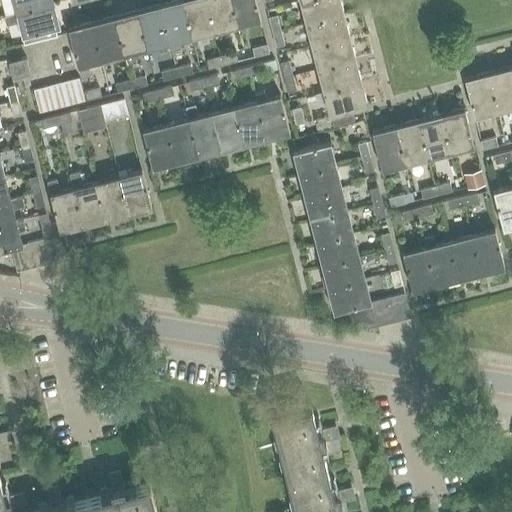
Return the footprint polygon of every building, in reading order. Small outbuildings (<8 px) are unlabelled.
[(52,2),(51,0),(13,0),(16,11),(17,11),(52,2)] [(181,49),(178,37),(191,33),(182,0),(179,0),(160,5),(169,39),(167,39),(171,52),(181,49)] [(214,27),(207,0),(182,0),(191,33),(214,27)] [(207,0),(214,27),(237,21),(231,0),(207,0)] [(260,17),(255,0),(231,0),(237,21),(258,16),(258,18),(260,17)] [(303,0),(302,0),(308,23),(340,14),(336,0),(303,0)] [(6,25),(19,22),(22,33),(21,34),(21,35),(23,43),(57,34),(55,26),(60,25),(59,24),(58,24),(52,2),(17,11),(16,11),(3,14),(6,25)] [(161,41),(167,39),(169,39),(160,5),(137,11),(146,45),(161,41)] [(136,62),(132,48),(146,45),(137,11),(114,17),(123,51),(122,51),(126,65),(136,62)] [(340,14),(308,23),(314,45),(346,37),(340,14)] [(281,29),(277,15),(268,17),(272,31),(281,29)] [(92,22),(101,57),(122,51),(123,51),(114,17),(92,22)] [(68,26),(78,64),(81,77),(91,75),(87,60),(101,57),(92,22),(69,28),(69,26),(68,26)] [(272,31),(275,46),(284,43),(281,29),(272,31)] [(314,45),(320,68),(352,59),(346,37),(314,45)] [(252,47),(254,56),(269,52),(266,43),(252,47)] [(235,51),(221,55),(223,64),(237,60),(235,51)] [(221,55),(206,59),(208,68),(223,64),(221,55)] [(12,77),(20,75),(30,72),(26,57),(8,61),(12,77)] [(320,68),(325,89),(325,90),(358,81),(352,59),(320,68)] [(280,62),(283,77),(292,75),(288,60),(280,62)] [(262,62),(247,66),(250,75),(264,71),(262,62)] [(190,63),(176,67),(178,75),(192,72),(190,63)] [(250,75),(247,66),(233,69),(236,78),(250,75)] [(176,67),(160,71),(163,79),(178,75),(176,67)] [(511,102),(511,71),(511,69),(488,75),(496,107),(511,102)] [(217,73),(202,77),(204,86),(219,82),(217,73)] [(145,74),(130,78),(133,87),(147,83),(145,74)] [(283,77),(287,92),(296,89),(292,75),(283,77)] [(465,79),(467,87),(473,114),(475,113),(475,112),(496,107),(488,75),(466,80),(466,78),(465,79)] [(68,79),(73,102),(85,99),(79,76),(68,79)] [(204,86),(202,77),(187,81),(189,90),(204,86)] [(115,82),(117,91),(133,87),(130,78),(115,82)] [(62,105),(73,102),(68,79),(56,82),(62,105)] [(354,119),(351,108),(365,104),(365,103),(363,103),(358,81),(325,90),(325,89),(314,93),(317,103),(328,100),(331,111),(329,112),(333,125),(354,119)] [(50,108),(62,105),(56,82),(45,85),(50,108)] [(5,87),(9,101),(18,99),(14,84),(5,87)] [(50,108),(45,85),(33,88),(39,111),(50,108)] [(159,98),(174,94),(171,85),(157,89),(159,98)] [(83,90),(86,99),(101,95),(99,86),(83,90)] [(144,102),(159,98),(157,89),(142,93),(144,102)] [(257,103),(265,133),(287,128),(288,130),(289,129),(280,95),(279,95),(279,97),(266,100),(264,90),(254,93),(256,103),(257,103)] [(115,100),(101,103),(103,112),(105,119),(128,113),(124,97),(115,100)] [(9,101),(13,116),(21,113),(18,99),(9,101)] [(103,112),(101,103),(77,110),(83,132),(106,126),(103,112)] [(220,145),(212,114),(199,118),(195,103),(185,106),(188,121),(189,120),(197,151),(220,145)] [(256,103),(234,108),(242,139),(265,133),(257,103),(256,103)] [(292,108),(296,125),(305,123),(300,106),(292,108)] [(242,139),(234,108),(212,114),(220,145),(242,139)] [(473,144),(464,108),(462,109),(463,111),(441,116),(450,148),(471,142),(472,144),(473,144)] [(70,111),(55,115),(57,124),(61,123),(69,121),(72,120),(70,111)] [(57,124),(55,115),(40,119),(43,128),(57,124)] [(427,154),(450,148),(441,116),(419,122),(427,154)] [(188,121),(166,126),(174,157),(197,151),(189,120),(188,121)] [(69,121),(61,123),(63,133),(71,131),(69,121)] [(404,159),(427,154),(419,122),(396,128),(404,159)] [(174,157),(166,126),(145,132),(144,130),(143,131),(152,165),(153,164),(152,163),(174,157)] [(373,132),(372,132),(381,168),(383,167),(382,165),(404,159),(396,128),(374,134),(373,132)] [(25,130),(17,132),(20,147),(29,144),(25,130)] [(495,137),(480,140),(482,149),(497,145),(495,137)] [(292,150),(292,152),(294,151),(300,173),(336,164),(330,142),(331,142),(331,141),(292,150)] [(361,158),(370,156),(366,141),(357,143),(361,158)] [(29,144),(20,147),(26,168),(34,166),(29,144)] [(510,160),(508,151),(493,154),(495,163),(510,160)] [(361,158),(365,172),(373,170),(370,156),(361,158)] [(300,173),(305,196),(341,187),(336,164),(300,173)] [(105,215),(97,183),(84,187),(79,170),(68,173),(72,190),(74,189),(83,221),(105,215)] [(151,205),(147,189),(142,170),(141,170),(141,172),(119,177),(128,209),(150,203),(150,205),(151,205)] [(479,172),(466,176),(468,186),(482,183),(479,172)] [(3,175),(0,176),(0,200),(9,198),(3,175)] [(28,178),(32,192),(40,190),(37,175),(28,178)] [(46,180),(50,194),(59,229),(60,229),(60,227),(83,221),(74,189),(72,190),(61,193),(57,177),(46,180)] [(128,209),(119,177),(97,183),(105,215),(128,209)] [(449,182),(435,186),(437,194),(451,190),(449,182)] [(511,185),(494,190),(494,189),(492,189),(502,228),(504,227),(503,226),(511,223),(511,185)] [(373,203),(381,201),(378,186),(369,189),(373,203)] [(437,194),(435,186),(420,189),(422,197),(437,194)] [(305,196),(311,219),(347,210),(341,187),(305,196)] [(32,192),(35,207),(44,205),(40,190),(32,192)] [(476,192),(462,196),(465,205),(478,201),(476,192)] [(389,197),(391,205),(406,202),(404,193),(389,197)] [(9,198),(0,200),(0,224),(15,221),(11,208),(23,205),(20,195),(9,198)] [(465,205),(462,196),(447,200),(449,209),(465,205)] [(373,203),(376,218),(385,216),(381,201),(373,203)] [(431,204),(417,207),(419,216),(433,213),(431,204)] [(419,216),(417,207),(401,211),(404,220),(419,216)] [(353,233),(347,210),(311,219),(317,242),(353,233)] [(46,212),(38,215),(38,219),(41,230),(50,228),(46,212)] [(15,221),(0,224),(0,249),(11,247),(22,244),(22,242),(20,242),(17,229),(25,227),(24,222),(23,219),(15,221)] [(504,266),(499,247),(494,228),(493,228),(493,229),(472,235),(482,269),(502,264),(502,266),(504,266)] [(384,248),(393,246),(389,232),(380,234),(384,248)] [(359,255),(359,254),(353,233),(317,242),(323,265),(359,255)] [(435,281),(458,275),(449,241),(436,244),(433,234),(422,236),(425,247),(426,246),(435,281)] [(458,275),(482,269),(472,235),(449,241),(458,275)] [(52,236),(41,239),(47,262),(58,260),(55,248),(52,236)] [(41,239),(30,242),(36,265),(47,262),(41,239)] [(17,270),(25,268),(36,265),(30,242),(22,244),(11,247),(17,270)] [(384,248),(388,263),(397,261),(393,246),(384,248)] [(413,287),(435,281),(426,246),(425,247),(404,252),(404,250),(402,251),(412,289),(413,288),(413,287)] [(365,278),(361,265),(378,260),(375,250),(359,254),(359,255),(323,265),(329,287),(365,278)] [(399,269),(390,271),(394,286),(403,284),(399,269)] [(333,311),(347,308),(350,320),(375,323),(369,302),(372,301),(372,300),(370,300),(365,278),(329,287),(334,309),(333,310),(333,311)] [(399,319),(410,316),(404,293),(393,296),(399,319)] [(387,322),(399,319),(393,296),(381,299),(387,322)] [(381,299),(372,301),(369,302),(375,323),(375,325),(387,322),(381,299)] [(327,465),(323,452),(327,451),(324,440),(335,437),(333,429),(328,430),(324,427),(321,428),(318,416),(315,417),(311,405),(312,405),(312,403),(281,411),(281,410),(275,412),(271,413),(271,415),(272,415),(287,475),(327,465)] [(339,437),(329,439),(332,447),(341,445),(339,437)] [(342,511),(340,501),(351,498),(349,490),(343,491),(339,489),(337,490),(334,478),(330,479),(327,465),(287,475),(296,511),(342,511)] [(90,511),(157,511),(157,510),(156,510),(149,480),(147,481),(135,484),(134,480),(123,483),(120,472),(112,474),(113,479),(110,483),(111,486),(98,489),(99,493),(87,496),(90,511)] [(0,511),(12,511),(11,507),(22,504),(20,496),(15,497),(11,495),(9,495),(6,484),(2,485),(0,475),(0,511)] [(90,511),(87,496),(72,500),(71,496),(61,498),(58,487),(49,490),(51,495),(48,498),(49,501),(38,504),(39,509),(25,511),(24,511),(90,511)]
